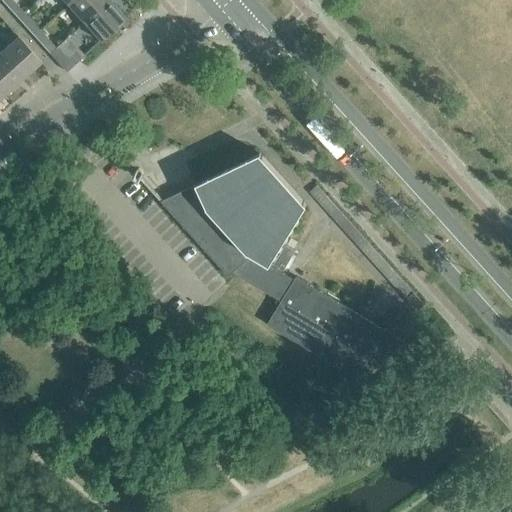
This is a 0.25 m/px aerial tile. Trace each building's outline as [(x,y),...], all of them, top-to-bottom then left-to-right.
[(1,0),(17,17),(23,12),(12,0),(1,0)] [(107,0),(71,0),(66,5),(83,22),(107,0)] [(99,41),(125,17),(110,0),(107,0),(83,22),(99,41)] [(17,17),(33,35),(39,30),(28,18),(23,12),(17,17)] [(49,53),(50,52),(55,47),(39,30),(33,35),(49,53)] [(16,34),(16,35),(0,49),(0,53),(22,78),(40,61),(16,34)] [(59,44),(55,47),(50,52),(49,53),(66,71),(82,56),(74,47),(67,54),(59,44)] [(0,89),(4,94),(22,78),(0,53),(0,89)] [(407,367),(433,343),(404,312),(391,323),(385,327),(382,330),(373,325),(369,323),(370,322),(368,322),(367,322),(364,320),(364,319),(363,318),(362,319),(359,316),(358,315),(358,316),(354,313),(355,313),(353,312),(352,313),(349,310),(349,309),(347,309),(343,308),(343,307),(342,306),(341,306),(338,305),(339,304),(337,303),(337,304),(333,302),(334,301),(332,299),(332,301),(328,298),(329,297),(297,279),(296,283),(271,268),(275,260),(278,260),(277,256),(280,251),(283,251),(281,247),(285,242),(288,242),(286,238),(289,233),(293,233),(292,230),(294,224),(299,224),(297,220),(306,204),(259,152),(195,183),(198,188),(188,193),(187,190),(170,199),(171,202),(166,204),(158,194),(142,177),(141,179),(185,228),(186,228),(191,234),(191,235),(192,236),(193,235),(198,241),(197,241),(199,243),(199,242),(204,248),(204,249),(205,250),(206,249),(211,255),(210,256),(212,258),(212,257),(218,263),(217,264),(218,265),(219,265),(225,271),(224,271),(228,276),(233,272),(281,302),(266,324),(327,361),(355,378),(355,379),(357,381),(358,380),(376,343),(390,349),(407,367)] [(414,308),(422,301),(318,187),(311,194),(414,308)]
